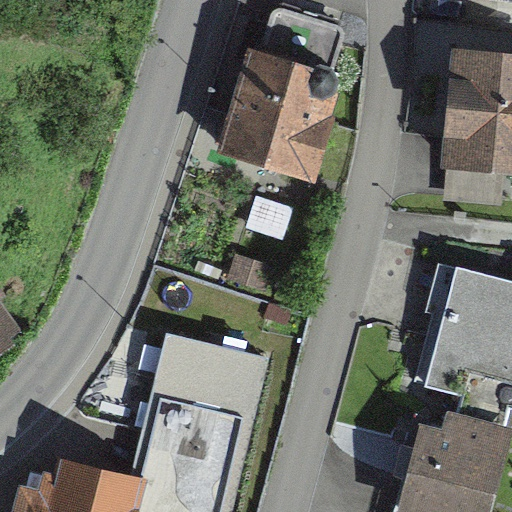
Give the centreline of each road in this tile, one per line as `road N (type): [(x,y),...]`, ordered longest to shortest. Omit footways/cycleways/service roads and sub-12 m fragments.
road 1 (residential): [(290,511),(381,142),(390,0)]
road 2 (residential): [(189,0),(90,304),(0,425)]
